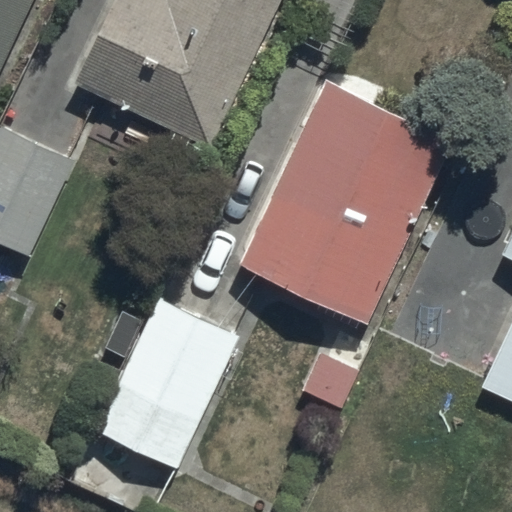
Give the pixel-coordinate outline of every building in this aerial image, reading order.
[(0,0),(0,63),(27,0),(0,0)] [(212,136),(276,0),(114,0),(79,75),(173,118),(166,134),(187,144),(195,128),(212,136)] [(368,311),(454,125),(331,65),(242,250),(368,311)] [(0,227),(31,242),(76,147),(4,115),(0,124),(0,227)] [(511,221),(503,240),(511,244),(511,309),(481,374),(511,388),(511,221)] [(112,473),(131,433),(180,457),(241,324),(159,285),(96,416),(77,456),(112,473)] [(339,402),(357,361),(321,343),(301,382),(339,402)]
